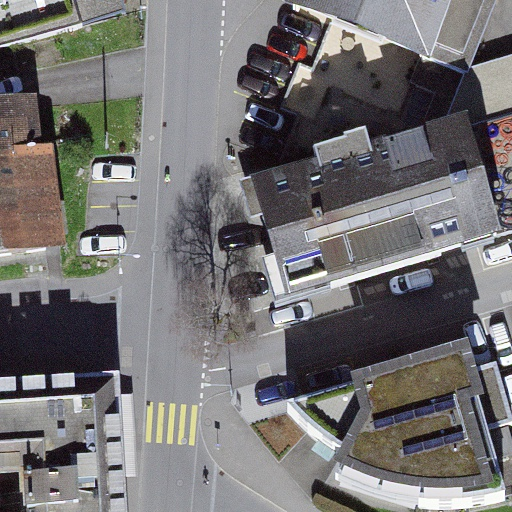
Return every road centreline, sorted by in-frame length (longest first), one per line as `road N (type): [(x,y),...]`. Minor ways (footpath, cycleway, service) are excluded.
road 1 (residential): [(511,289),(264,366),(190,367)]
road 2 (residential): [(206,0),(193,324)]
road 3 (residential): [(193,324),(0,344)]
road 4 (residential): [(190,367),(176,497)]
